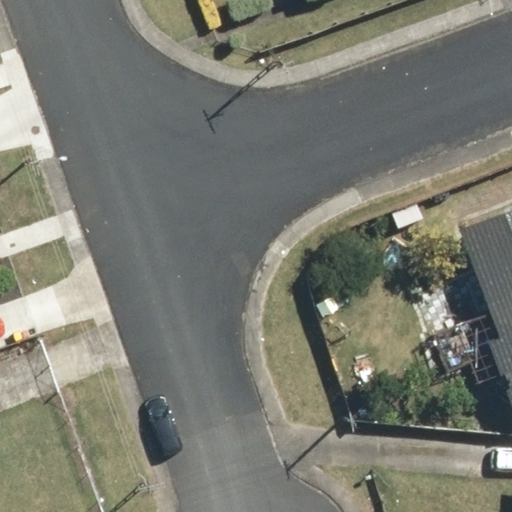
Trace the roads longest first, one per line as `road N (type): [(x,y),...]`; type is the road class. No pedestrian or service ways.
road 1 (residential): [(511,64),(130,202)]
road 2 (residential): [(239,511),(130,202)]
road 3 (residential): [(130,202),(59,0)]
